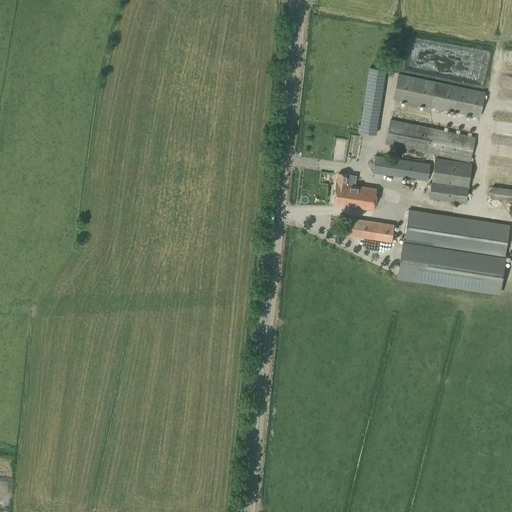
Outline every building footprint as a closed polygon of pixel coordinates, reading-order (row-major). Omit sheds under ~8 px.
[(375,135),(386,70),(369,67),(359,132),(375,135)] [(479,117),(484,92),(398,74),(393,99),(479,117)] [(475,138),(391,120),(386,144),(470,162),(475,138)] [(430,164),(375,156),(372,172),(427,181),(430,164)] [(471,163),(435,159),(429,198),(466,203),(471,163)] [(373,210),(376,188),(355,185),(356,176),(337,173),(332,204),(373,210)] [(511,190),(491,188),(490,198),(511,200),(511,190)] [(509,225),(408,210),(398,277),(499,292),(509,225)] [(391,242),(394,225),(347,218),(345,235),(391,242)]
